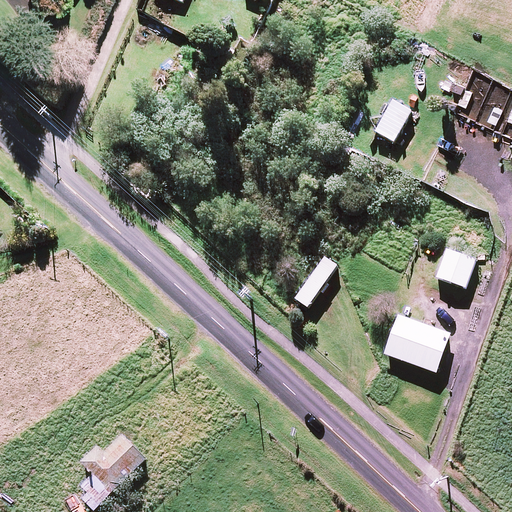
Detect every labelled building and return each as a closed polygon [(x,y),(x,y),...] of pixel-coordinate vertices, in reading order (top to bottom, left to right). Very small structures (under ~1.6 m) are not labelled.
[(436,48),(425,41),(410,66),(421,73),(436,48)] [(123,93),(107,85),(90,116),(106,124),(123,93)] [(415,115),(395,103),(378,135),(398,146),(415,115)] [(451,251),(440,281),(471,292),(482,262),(451,251)] [(403,318),(388,358),(441,377),(456,338),(403,318)] [(95,511),(99,511),(151,462),(127,437),(108,455),(102,449),(84,466),(96,478),(84,489),(91,496),(86,501),(95,511)]
